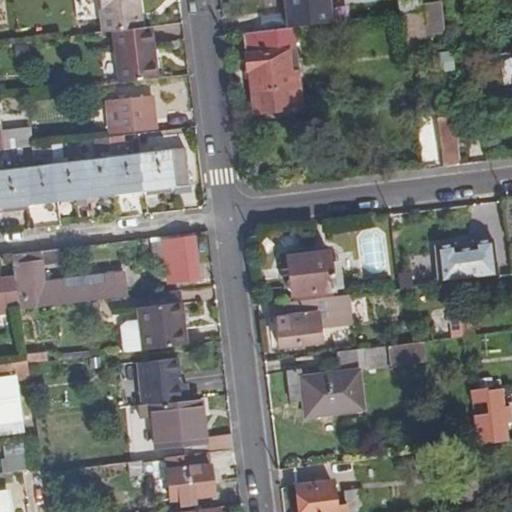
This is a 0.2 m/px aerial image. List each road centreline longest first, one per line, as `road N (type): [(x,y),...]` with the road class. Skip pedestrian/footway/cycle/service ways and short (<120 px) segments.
road 1 (residential): [(259,511),(226,210)]
road 2 (residential): [(226,210),(511,178)]
road 3 (residential): [(0,244),(199,221),(226,210)]
road 4 (residential): [(226,210),(200,0)]
